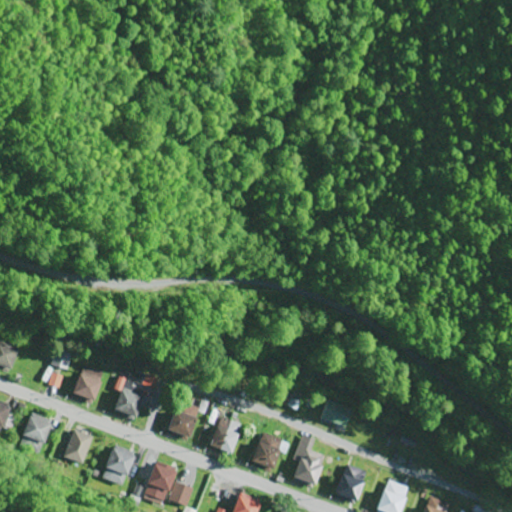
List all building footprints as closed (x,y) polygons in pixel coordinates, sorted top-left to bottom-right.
[(0,369),(7,372),(16,350),(0,343),(0,369)] [(68,351),(54,350),(53,368),(67,368),(68,351)] [(102,371),(82,364),(70,396),(90,403),(102,371)] [(144,389),(123,381),(111,411),(132,419),(144,389)] [(187,439),(198,406),(188,403),(191,396),(179,392),(166,432),(187,439)] [(320,418),(345,426),(351,407),(326,399),(320,418)] [(0,428),(8,407),(0,403),(0,428)] [(18,443),(39,451),(49,422),(28,414),(18,443)] [(207,445),(227,454),(241,423),(220,414),(207,445)] [(91,434),(72,428),(63,456),(82,462),(91,434)] [(249,461),(271,468),(282,438),(260,430),(249,461)] [(314,438),(303,434),(287,477),(312,486),(323,454),(310,449),(314,438)] [(132,454),(111,446),(100,476),(121,484),(132,454)] [(163,503),(174,469),(153,462),(142,496),(163,503)] [(366,471),(345,462),(332,493),(353,502),(366,471)] [(397,511),(407,486),(386,477),(373,509),(380,511),(397,511)] [(254,511),(259,498),(210,482),(206,495),(232,503),(229,511),(218,507),(216,511),(254,511)] [(444,511),(448,501),(427,494),(421,511),(444,511)] [(492,511),(493,510),(471,502),(467,511),(492,511)]
